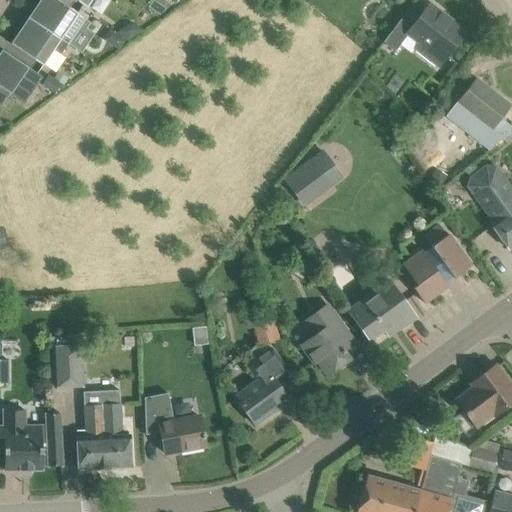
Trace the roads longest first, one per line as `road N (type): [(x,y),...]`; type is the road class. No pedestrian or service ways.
road 1 (unclassified): [(272,481),(507,309)]
road 2 (unclassified): [(272,481),(197,502),(84,511)]
